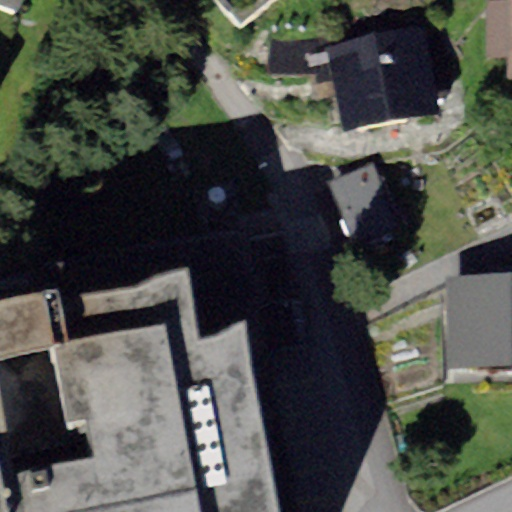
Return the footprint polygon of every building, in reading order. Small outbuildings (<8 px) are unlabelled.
[(0,0),(0,3),(16,11),(21,0),(0,0)] [(511,0),(505,0),(505,3),(485,3),(486,55),(506,55),(507,78),(511,77),(511,0)] [(327,48),(343,130),(437,112),(421,30),(327,48)] [(61,292),(0,304),(0,511),(277,511),(246,329),(199,341),(188,274),(62,303),(61,292)] [(511,276),(445,277),(445,367),(511,366),(511,276)]
